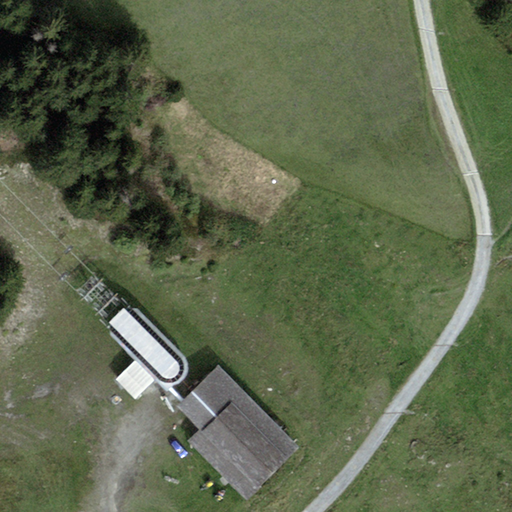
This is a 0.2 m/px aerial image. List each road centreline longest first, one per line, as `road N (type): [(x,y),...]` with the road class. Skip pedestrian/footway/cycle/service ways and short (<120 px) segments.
road 1 (track): [(303,511),(366,446),(458,319),(478,278)]
road 2 (track): [(422,0),(432,72),(480,213),(478,278)]
